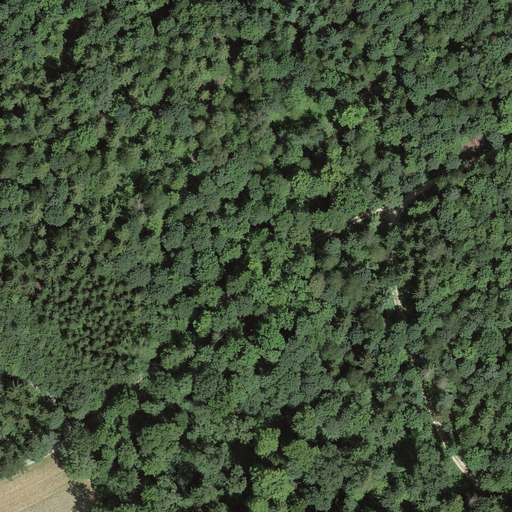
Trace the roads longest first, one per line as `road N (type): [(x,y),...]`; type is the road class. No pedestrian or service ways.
road 1 (track): [(72,434),(260,270),(409,195)]
road 2 (track): [(507,511),(460,462),(413,359),(388,270),(394,213),(409,195)]
road 3 (track): [(138,379),(199,511)]
